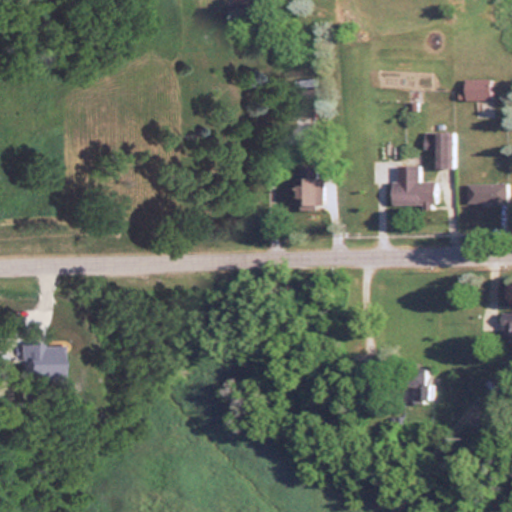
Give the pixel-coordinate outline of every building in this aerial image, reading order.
[(463,78),(463,98),(490,98),(490,78),(463,78)] [(290,88),(290,120),(315,120),(315,88),(290,88)] [(433,167),(453,167),(453,132),(423,132),(423,149),(433,149),(433,167)] [(323,176),(318,176),(318,164),(295,164),(295,208),(323,208),(323,176)] [(389,181),(389,204),(436,205),(436,181),(417,181),(417,165),(396,165),(396,181),(389,181)] [(465,182),(465,202),(507,202),(507,182),(465,182)] [(511,309),(499,310),(500,337),(511,336),(511,309)] [(403,367),(401,401),(426,403),(428,368),(403,367)]
